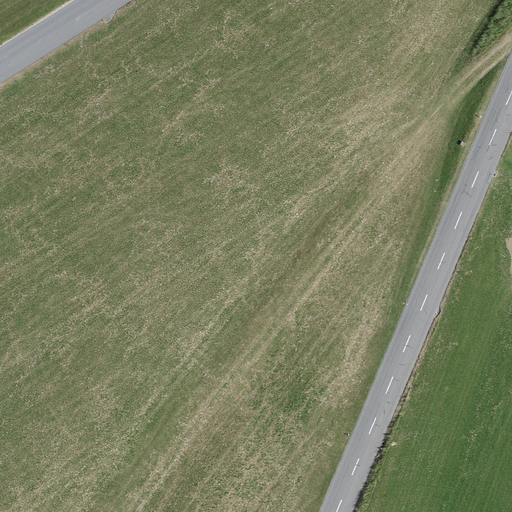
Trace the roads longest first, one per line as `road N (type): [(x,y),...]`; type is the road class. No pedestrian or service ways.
road 1 (secondary): [(340,511),(511,100)]
road 2 (tertiary): [(0,64),(103,0)]
